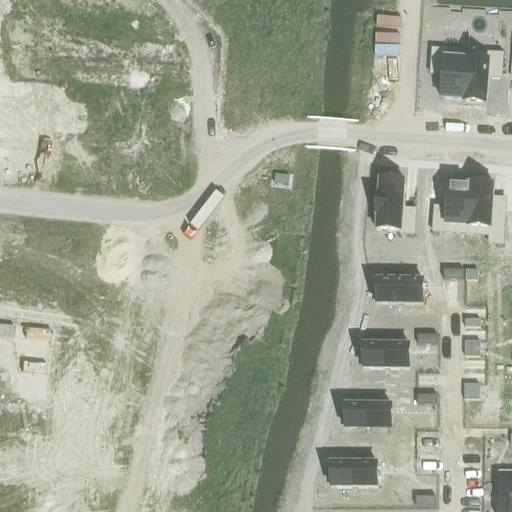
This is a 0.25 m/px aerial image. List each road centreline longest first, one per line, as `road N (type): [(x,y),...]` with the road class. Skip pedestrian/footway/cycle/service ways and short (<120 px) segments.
road 1 (residential): [(184,213),(190,263),(128,511)]
road 2 (residential): [(448,310),(447,511)]
road 3 (residential): [(223,180),(288,133),(405,139)]
road 4 (residential): [(162,0),(194,37),(203,141),(223,180)]
road 5 (residential): [(0,199),(184,213)]
road 6 (residential): [(413,0),(405,139)]
